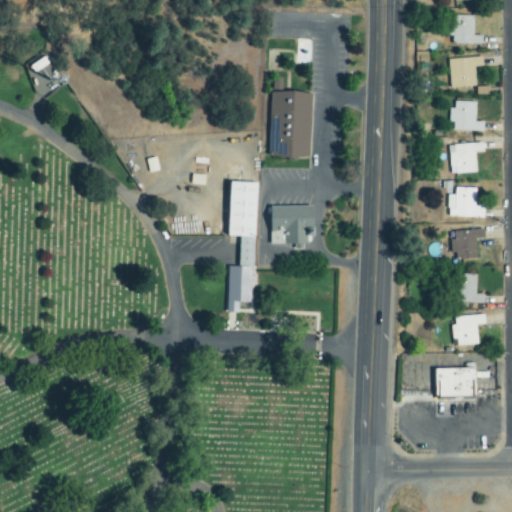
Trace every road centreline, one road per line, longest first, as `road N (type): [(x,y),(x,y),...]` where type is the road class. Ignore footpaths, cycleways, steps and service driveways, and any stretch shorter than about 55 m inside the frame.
road 1 (secondary): [(361,473),(379,0)]
road 2 (residential): [(511,473),(361,473)]
